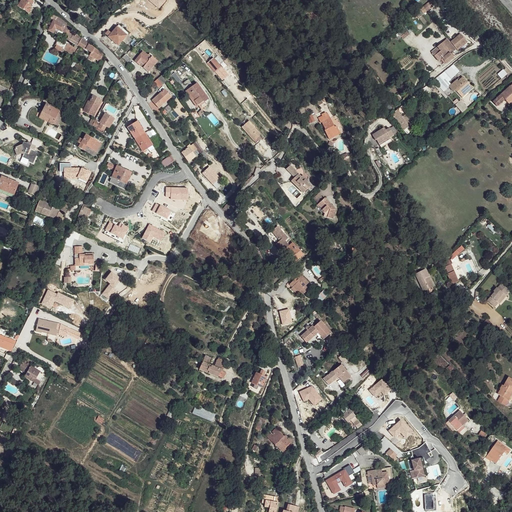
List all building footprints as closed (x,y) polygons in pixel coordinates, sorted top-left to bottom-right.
[(34,1),(32,0),(22,0),(18,6),(27,12),(30,8),(34,1)] [(425,13),(432,7),(429,3),(422,9),(415,15),(418,18),(425,13)] [(130,14),(123,10),(121,14),(119,12),(118,15),(129,22),(131,20),(128,18),(130,14)] [(53,14),(49,22),(52,23),(48,30),(54,33),(54,32),(61,36),(64,32),(67,34),(67,35),(69,37),(68,39),(91,53),(91,54),(90,56),(98,60),(98,61),(100,63),(101,60),(102,58),(104,55),(92,46),(85,43),(86,41),(69,31),(71,28),(66,25),(66,23),(64,22),(64,21),(61,20),(61,19),(53,14)] [(109,32),(107,36),(119,46),(122,42),(127,46),(132,41),(118,28),(112,35),(109,32)] [(404,30),(398,35),(401,38),(406,33),(404,30)] [(459,33),(450,42),(455,48),(465,40),(459,33)] [(452,51),(455,49),(446,38),(436,46),(437,47),(440,50),(433,56),(438,61),(441,58),(445,63),(455,55),(452,51)] [(65,43),(59,39),(56,45),(57,45),(62,48),(73,54),(77,49),(70,45),(65,43)] [(62,48),(57,45),(54,51),(59,54),(62,48)] [(431,53),(433,56),(440,50),(437,47),(431,53)] [(151,58),(143,52),(136,62),(139,65),(141,63),(145,66),(151,58)] [(131,59),(126,55),(122,58),(128,64),(131,59)] [(152,57),(151,58),(145,66),(143,69),(149,74),(158,61),(152,57)] [(213,59),(208,63),(216,73),(221,69),(213,59)] [(503,70),(498,74),(501,78),(506,75),(503,70)] [(163,76),(155,83),(158,88),(167,82),(163,76)] [(463,77),(450,88),(455,92),(456,91),(460,95),(467,89),(469,92),(473,89),(463,77)] [(195,85),(186,90),(197,106),(201,103),(202,104),(205,101),(195,85)] [(511,99),(511,85),(494,103),(500,108),(506,102),(508,104),(511,99)] [(467,89),(460,95),(462,98),(469,92),(467,89)] [(172,97),(166,90),(153,101),(158,108),(172,97)] [(186,90),(184,91),(196,108),(202,105),(202,104),(201,103),(197,106),(186,90)] [(98,98),(92,95),(89,102),(95,105),(98,98)] [(461,113),(466,109),(459,100),(454,105),(461,113)] [(89,102),(88,101),(83,112),(93,117),(98,107),(95,105),(89,102)] [(60,111),(46,104),(44,110),(41,108),(39,111),(42,113),(42,114),(51,118),(49,122),(54,125),(54,124),(60,111)] [(396,110),(392,114),(398,122),(401,128),(404,131),(407,128),(409,130),(413,127),(404,116),(402,117),(396,110)] [(64,113),(60,111),(54,124),(59,126),(64,113)] [(323,126),(328,135),(335,131),(334,130),(337,128),(333,122),(328,113),(320,118),(324,125),(323,126)] [(51,118),(42,114),(40,118),(49,122),(51,118)] [(105,114),(102,119),(100,123),(101,124),(100,125),(95,121),(93,125),(95,126),(94,128),(93,129),(96,131),(97,130),(101,133),(105,127),(108,129),(110,125),(114,120),(105,114)] [(255,124),(249,118),(241,125),(248,134),(256,128),(253,125),(255,124)] [(145,133),(140,125),(135,128),(133,124),(128,127),(134,138),(135,139),(145,133)] [(260,133),(256,128),(248,134),(252,139),(260,133)] [(385,128),(373,135),(375,140),(377,139),(378,143),(389,137),(393,135),(390,129),(386,131),(385,128)] [(150,142),(145,133),(135,139),(134,138),(131,140),(133,143),(136,141),(143,151),(147,148),(145,145),(150,142)] [(101,144),(86,135),(79,147),(84,151),(87,146),(96,152),(101,144)] [(389,137),(378,143),(381,148),(392,142),(389,137)] [(28,142),(24,143),(18,155),(19,156),(21,153),(23,154),(26,148),(33,150),(35,147),(38,148),(41,142),(33,139),(30,143),(28,142)] [(17,155),(18,155),(24,143),(22,142),(21,144),(12,148),(15,155),(17,155)] [(256,144),(255,142),(254,144),(258,147),(256,149),(260,153),(261,152),(263,153),(265,150),(258,142),(256,144)] [(200,154),(193,145),(190,147),(197,157),(200,154)] [(33,150),(26,148),(23,154),(21,157),(28,160),(27,162),(32,164),(37,152),(33,150)] [(186,150),(182,154),(188,162),(193,159),(186,150)] [(374,155),(371,156),(378,169),(381,167),(374,155)] [(165,167),(174,161),(170,156),(161,162),(165,167)] [(87,183),(92,172),(83,167),(72,168),(72,163),(60,163),(60,177),(65,177),(65,179),(76,178),(87,183)] [(126,170),(125,173),(121,171),(122,168),(117,166),(111,180),(117,183),(119,181),(126,185),(132,173),(126,170)] [(293,166),(289,169),(297,176),(300,172),(293,166)] [(299,178),(297,179),(307,193),(313,187),(309,183),(309,181),(305,176),(303,177),(300,172),(297,176),(299,178)] [(19,183),(2,176),(0,180),(0,188),(15,194),(19,183)] [(306,194),(307,193),(297,179),(294,182),(306,194)] [(126,185),(119,181),(117,183),(111,180),(110,183),(124,189),(126,185)] [(222,183),(219,180),(213,185),(216,189),(222,183)] [(38,186),(32,184),(27,193),(35,196),(38,186)] [(324,199),(315,206),(320,211),(321,210),(324,213),(326,211),(326,217),(332,218),(335,210),(324,199)] [(47,203),(40,200),(35,211),(63,223),(64,219),(62,218),(64,215),(62,214),(63,213),(66,214),(69,207),(62,204),(60,208),(57,206),(56,209),(51,207),(53,204),(47,202),(47,203)] [(231,210),(235,206),(231,202),(224,210),(229,214),(232,211),(231,210)] [(83,211),(81,210),(80,213),(88,217),(91,210),(84,207),(83,211)] [(289,246),(285,241),(288,238),(277,226),(266,236),(282,253),(289,246)] [(461,245),(449,254),(453,258),(464,250),(461,245)] [(81,246),(73,247),(73,255),(77,255),(77,258),(73,259),(73,266),(88,265),(93,265),(92,253),(85,253),(85,254),(81,254),(81,246)] [(296,248),(289,254),(295,262),(303,255),(296,248)] [(435,286),(430,277),(426,268),(416,274),(424,291),(429,289),(435,286)] [(457,281),(449,273),(444,269),(440,274),(445,279),(453,287),(457,283),(457,281)] [(297,281),(295,279),(288,285),(298,295),(299,293),(302,290),(305,293),(309,289),(306,287),(308,284),(305,282),(307,279),(300,273),(297,276),(300,279),(297,281)] [(496,292),(493,296),(497,300),(502,295),(506,294),(510,290),(502,283),(496,288),(494,291),(496,292)] [(324,289),(315,299),(319,303),(328,294),(324,289)] [(497,300),(493,296),(488,301),(495,307),(500,302),(497,300)] [(487,319),(483,324),(493,335),(497,330),(487,319)] [(59,326),(39,320),(35,332),(41,334),(41,332),(45,334),(46,331),(49,333),(56,335),(59,326)] [(329,332),(319,320),(312,326),(311,325),(308,328),(306,326),(303,328),(305,330),(299,336),(304,342),(316,331),(322,339),(329,332)] [(97,345),(99,340),(90,336),(88,340),(97,345)] [(16,342),(5,337),(3,344),(13,348),(16,342)] [(338,351),(335,348),(330,355),(332,357),(338,351)] [(299,356),(294,358),(297,367),(302,365),(299,356)] [(206,357),(200,370),(218,378),(219,376),(221,372),(225,364),(225,361),(220,359),(216,361),(215,368),(209,365),(212,359),(206,357)] [(22,363),(18,370),(26,375),(24,378),(38,386),(44,376),(22,363)] [(341,364),(337,367),(326,379),(331,385),(341,376),(346,381),(347,380),(352,375),(341,364)] [(251,383),(254,385),(253,388),(256,390),(258,386),(261,388),(266,379),(256,374),(254,377),(251,376),(249,378),(251,379),(250,382),(251,383)] [(511,378),(507,376),(496,394),(499,396),(497,400),(505,406),(511,395),(511,378)] [(359,398),(354,393),(346,401),(351,407),(357,400),(359,398)] [(356,417),(349,409),(348,411),(345,414),(342,417),(348,423),(350,421),(355,418),(356,417)] [(469,420),(460,410),(449,419),(456,428),(461,423),(463,425),(469,420)] [(361,425),(355,418),(350,421),(358,428),(361,425)] [(260,419),(256,430),(260,431),(262,424),(264,424),(265,421),(260,419)] [(13,429),(3,424),(1,429),(11,434),(13,429)] [(276,429),(268,436),(282,451),(290,443),(276,429)] [(497,441),(495,444),(505,451),(504,453),(506,455),(509,450),(497,441)] [(505,451),(495,444),(486,456),(491,461),(491,460),(496,463),(504,453),(505,451)] [(390,457),(393,453),(383,445),(380,449),(390,457)] [(420,460),(412,462),(416,479),(428,476),(424,462),(421,463),(420,460)] [(379,485),(379,489),(387,488),(387,484),(391,484),(390,475),(384,475),(383,470),(377,470),(378,471),(370,471),(370,475),(374,475),(375,485),(379,485)] [(275,511),(278,497),(262,495),(261,504),(264,504),(264,507),(269,508),(268,511),(275,511)]
